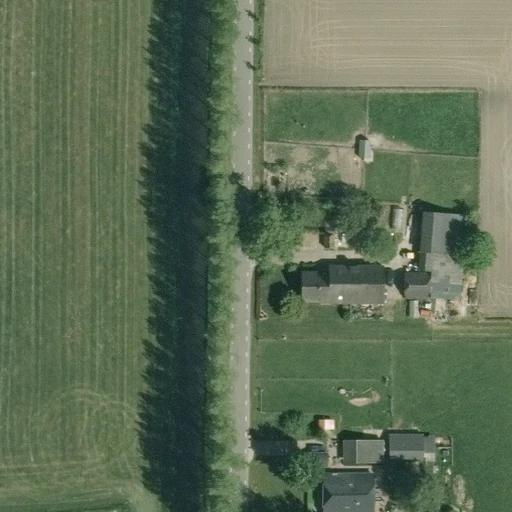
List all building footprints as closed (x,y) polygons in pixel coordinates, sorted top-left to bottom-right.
[(359,141),(359,157),(369,157),(370,141),(359,141)] [(413,229),(414,208),(404,208),(403,229),(413,229)] [(422,213),(417,272),(405,272),(403,299),(460,302),(466,216),(422,213)] [(334,249),(334,243),(334,234),(323,234),(323,243),(323,249),(334,249)] [(386,240),(378,239),(377,248),(385,249),(386,240)] [(327,274),(301,273),(300,303),(382,304),(383,267),(327,267),(327,274)] [(318,420),(316,429),(331,432),(333,423),(318,420)] [(424,460),(424,437),(392,437),(391,461),(424,460)] [(363,463),(363,450),(363,442),(346,442),(346,464),(363,463)] [(381,450),(363,450),(363,463),(381,463),(381,450)] [(310,454),(310,468),(326,468),(327,455),(310,454)] [(324,475),(324,511),(371,511),(371,475),(324,475)]
